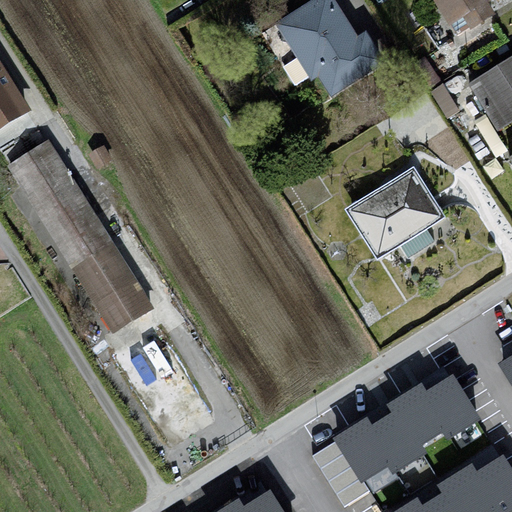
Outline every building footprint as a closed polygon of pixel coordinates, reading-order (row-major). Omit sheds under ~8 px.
[(330,0),(318,0),(274,26),(308,87),(317,82),(328,101),(380,66),(363,38),(356,45),(330,0)] [(429,0),(457,41),(494,20),(482,0),(429,0)] [(511,60),(467,87),(497,136),(511,126),(511,60)] [(0,134),(24,121),(0,75),(0,134)] [(0,152),(0,165),(107,337),(151,310),(34,127),(0,152)] [(413,171),(349,209),(379,259),(443,221),(413,171)] [(511,358),(501,366),(511,382),(511,358)] [(367,419),(335,439),(362,483),(389,467),(394,475),(427,454),(422,446),(445,432),(450,439),(480,420),(454,378),(428,394),(422,386),(390,407),(395,415),(373,429),(367,419)] [(419,500),(399,511),(511,511),(511,470),(505,459),(479,475),(474,467),(441,488),(446,496),(424,510),(419,500)] [(281,511),(269,493),(243,509),(238,501),(219,511),(281,511)]
